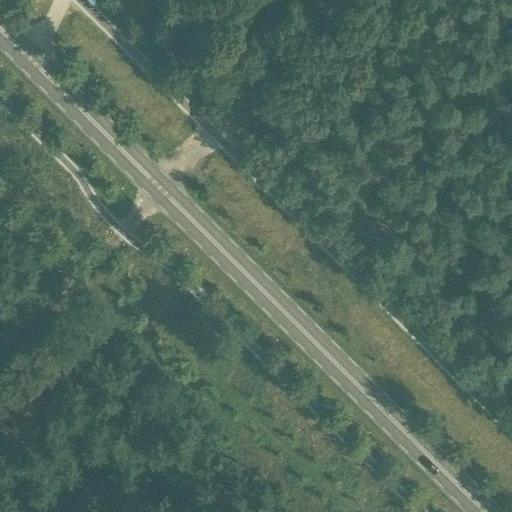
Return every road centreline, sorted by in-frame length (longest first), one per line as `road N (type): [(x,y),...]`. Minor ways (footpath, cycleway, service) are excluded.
road 1 (primary): [(483,511),(149,183)]
road 2 (primary): [(149,183),(0,36)]
road 3 (track): [(0,325),(115,217)]
